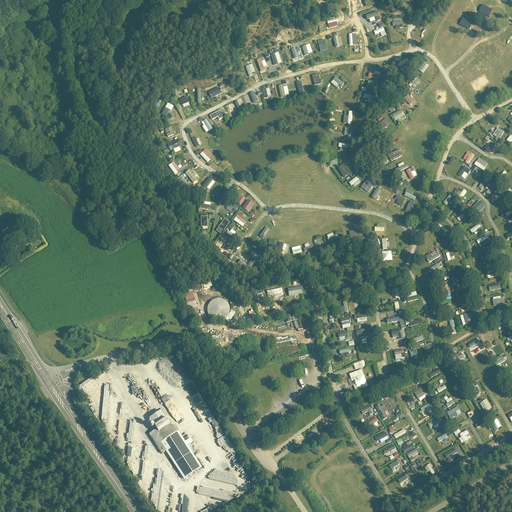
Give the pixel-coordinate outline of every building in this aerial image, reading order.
[(0,244),(0,256),(10,249),(5,241),(0,244)] [(197,313),(191,287),(182,289),(189,315),(197,313)] [(280,289),(265,292),(267,300),(281,297),(280,289)] [(207,305),(206,312),(207,316),(211,320),(217,321),(223,320),(228,315),(228,308),(224,301),(218,299),(211,300),(207,305)] [(360,369),(348,374),(355,392),(367,387),(360,369)] [(189,438),(183,442),(172,424),(167,428),(161,418),(149,425),(183,479),(192,474),(189,467),(196,463),(186,447),(192,443),(189,438)]
